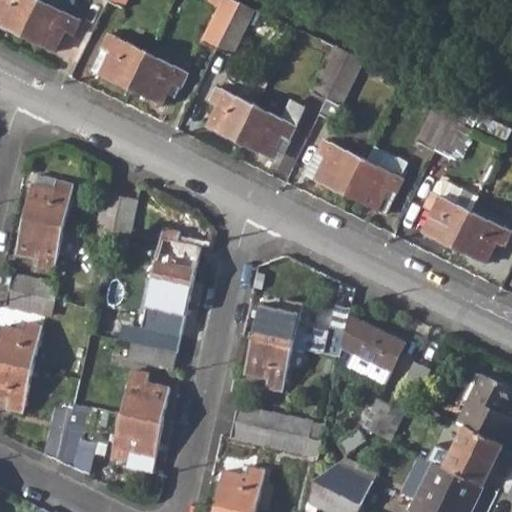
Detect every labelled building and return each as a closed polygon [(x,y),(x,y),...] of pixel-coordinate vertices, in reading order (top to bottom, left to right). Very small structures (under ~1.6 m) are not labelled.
[(0,7),(0,24),(24,36),(42,0),(2,0),(4,1),(0,7)] [(24,36),(56,52),(67,31),(75,36),(83,21),(42,0),(24,36)] [(110,0),(110,1),(124,9),(128,0),(110,0)] [(226,0),(206,44),(220,51),(243,5),(233,0),(226,0)] [(220,51),(234,58),(257,11),(243,5),(220,51)] [(111,34),(103,49),(112,53),(101,75),(133,90),(151,54),(111,34)] [(315,93),(329,101),(352,55),(338,48),(315,93)] [(93,71),(101,75),(112,53),(103,49),(93,71)] [(133,90),(163,106),(174,84),(181,88),(188,73),(151,54),(133,90)] [(322,115),(335,122),(343,108),(368,62),(352,55),(329,101),(322,115)] [(210,128),(242,144),(260,108),(219,88),(212,103),(219,107),(210,128)] [(425,146),(438,152),(461,106),(448,100),(425,146)] [(438,152),(451,159),(474,112),(461,106),(438,152)] [(242,144),(272,159),(282,138),(290,142),(299,126),(260,108),(242,144)] [(327,141),(319,157),(328,160),(317,180),(348,196),(366,160),(327,141)] [(309,176),(317,180),(328,160),(319,157),(309,176)] [(348,196),(379,212),(389,191),(397,195),(405,180),(366,160),(348,196)] [(26,219),(66,228),(76,186),(58,181),(57,191),(34,186),(26,219)] [(435,194),(474,214),(481,200),(446,183),(440,185),(435,194)] [(387,216),(397,195),(389,191),(379,212),(387,216)] [(99,235),(113,239),(115,235),(124,196),(108,192),(99,235)] [(424,234),(457,249),(474,214),(435,194),(427,209),(435,213),(424,234)] [(124,196),(115,235),(130,239),(140,199),(124,196)] [(457,249),(488,266),(498,245),(506,249),(511,237),(511,232),(474,214),(457,249)] [(39,266),(57,270),(66,228),(26,219),(18,253),(41,257),(39,266)] [(158,272),(197,281),(204,247),(181,242),(183,233),(167,230),(158,272)] [(148,316),(164,320),(166,310),(189,316),(197,281),(158,272),(148,316)] [(10,291),(58,302),(61,284),(14,274),(10,291)] [(7,307),(54,317),(58,302),(10,291),(7,307)] [(255,338),(294,347),(303,305),(286,301),(285,309),(262,304),(255,338)] [(330,343),(344,347),(344,345),(352,313),(352,309),(337,305),(330,343)] [(344,347),(354,351),(393,370),(408,341),(368,322),(369,316),(352,313),(344,345),(344,347)] [(0,336),(0,362),(35,370),(45,328),(27,324),(25,332),(2,327),(0,336)] [(135,342),(181,352),(184,335),(145,327),(145,331),(127,326),(124,340),(135,342)] [(266,387),(285,391),(294,347),(255,338),(247,373),(269,378),(266,387)] [(181,352),(135,342),(132,358),(177,368),(181,352)] [(387,382),(393,370),(354,351),(349,363),(387,382)] [(411,399),(415,401),(431,370),(415,361),(399,394),(411,399)] [(7,409),(25,413),(35,370),(0,362),(0,398),(9,400),(7,409)] [(126,415),(165,424),(173,389),(150,384),(152,375),(135,372),(126,415)] [(511,388),(483,374),(459,422),(505,445),(511,430),(511,417),(506,414),(511,402),(511,388)] [(378,434),(391,441),(411,399),(399,394),(393,405),(379,435),(378,434)] [(378,434),(379,435),(393,405),(377,398),(363,427),(378,434)] [(63,461),(91,474),(99,444),(84,440),(92,407),(76,404),(74,413),(63,461)] [(236,422),(310,438),(314,421),(240,406),(236,422)] [(63,461),(74,413),(58,410),(48,454),(63,461)] [(116,457),(133,461),(135,452),(158,457),(165,424),(126,415),(116,457)] [(437,463),(484,486),(505,445),(459,422),(457,421),(437,463)] [(233,439),(319,458),(323,441),(310,438),(236,422),(233,439)] [(339,441),(347,452),(366,439),(358,428),(339,441)] [(405,493),(416,499),(435,462),(424,457),(405,493)] [(313,481),(364,504),(376,480),(340,461),(313,481)] [(437,463),(435,462),(416,499),(410,511),(411,511),(471,511),(484,486),(437,463)] [(218,505),(250,511),(257,511),(266,472),(249,468),(248,476),(225,472),(218,505)] [(309,501),(329,511),(359,511),(364,504),(313,481),(309,501)]
